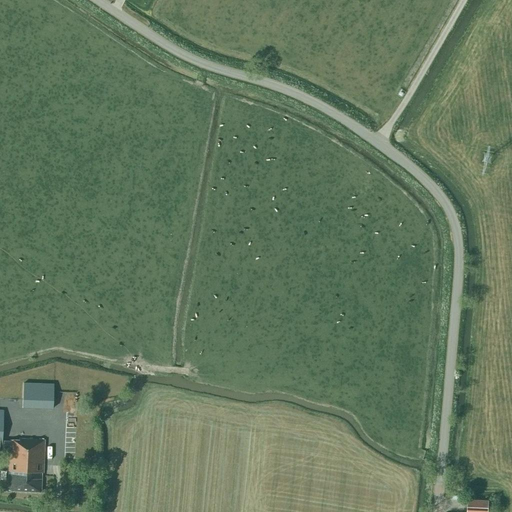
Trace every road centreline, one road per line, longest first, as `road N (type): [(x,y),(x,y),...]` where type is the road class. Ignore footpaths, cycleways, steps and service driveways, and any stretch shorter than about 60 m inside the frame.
road 1 (tertiary): [(437,511),(457,245),(443,200),(377,143)]
road 2 (tertiary): [(377,143),(271,84),(190,59),(95,0)]
road 3 (unclassified): [(377,143),(464,0)]
